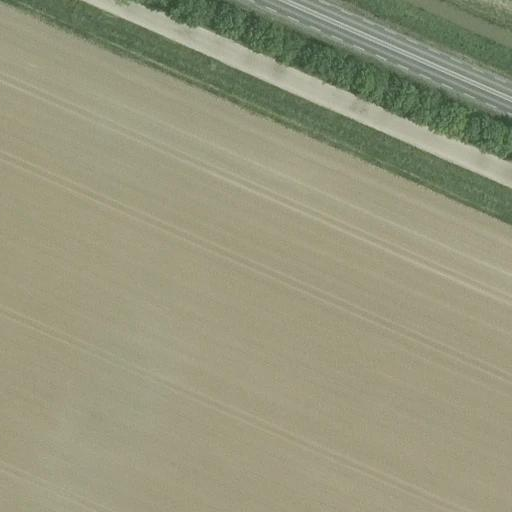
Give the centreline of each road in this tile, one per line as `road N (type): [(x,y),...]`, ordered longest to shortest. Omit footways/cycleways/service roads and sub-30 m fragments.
road 1 (unclassified): [(511,181),(100,0)]
road 2 (primary): [(511,102),(277,0)]
